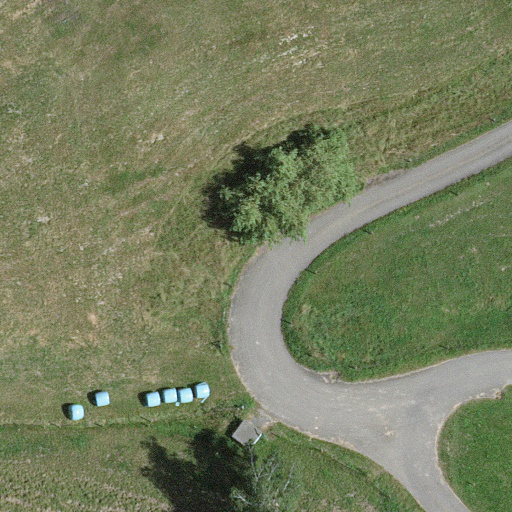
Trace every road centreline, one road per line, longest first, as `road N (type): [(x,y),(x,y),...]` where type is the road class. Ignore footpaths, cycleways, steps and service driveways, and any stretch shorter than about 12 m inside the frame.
road 1 (track): [(511,136),(337,219),(290,253),(258,313),(268,370),(287,391),(336,411),(390,407),(511,368)]
road 2 (track): [(390,407),(449,511)]
